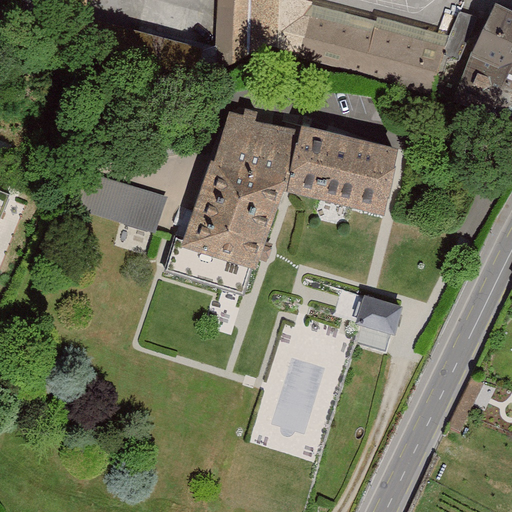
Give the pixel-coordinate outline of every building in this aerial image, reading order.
[(221,0),(219,54),(83,19),(76,51),(206,84),(280,59),(435,96),(453,40),(289,0),(221,0)] [(511,9),(503,5),(479,54),(511,67),(511,9)] [(511,67),(479,54),(458,103),(511,122),(511,67)] [(312,128),(235,111),(190,244),(262,266),(289,189),(312,128)] [(289,189),(393,210),(407,147),(312,128),(289,189)] [(0,240),(25,179),(0,169),(0,240)] [(159,236),(170,201),(82,174),(71,208),(159,236)] [(397,331),(405,303),(367,292),(358,319),(397,331)]
